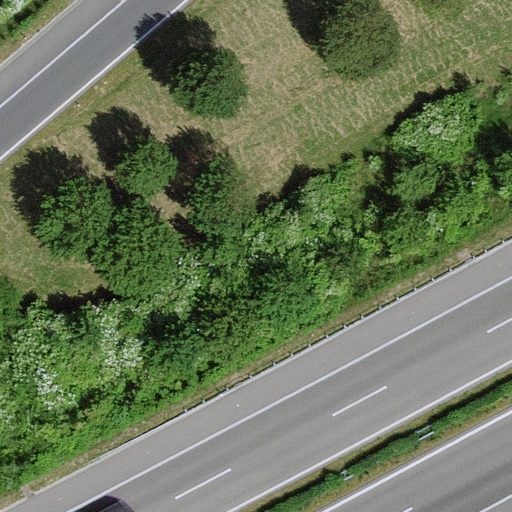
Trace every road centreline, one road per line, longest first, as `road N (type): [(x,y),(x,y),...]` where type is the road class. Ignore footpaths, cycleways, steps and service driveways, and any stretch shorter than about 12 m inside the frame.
road 1 (motorway): [(511,317),(148,511)]
road 2 (motorway): [(154,0),(0,132)]
road 3 (motorway): [(404,511),(511,453)]
